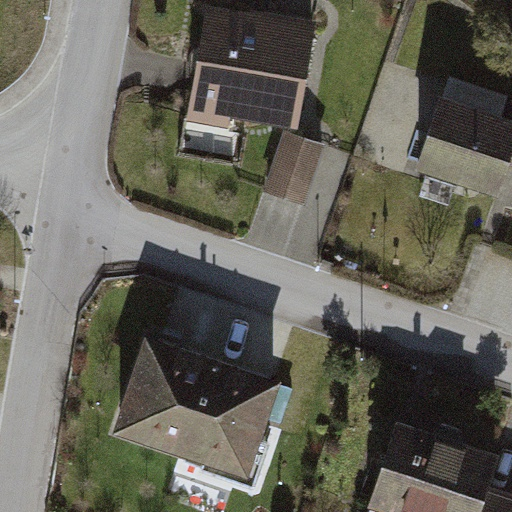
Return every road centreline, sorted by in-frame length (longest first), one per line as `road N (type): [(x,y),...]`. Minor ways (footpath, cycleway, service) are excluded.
road 1 (residential): [(511,367),(133,245),(67,208)]
road 2 (residential): [(24,511),(67,208)]
road 3 (residential): [(67,208),(102,0)]
